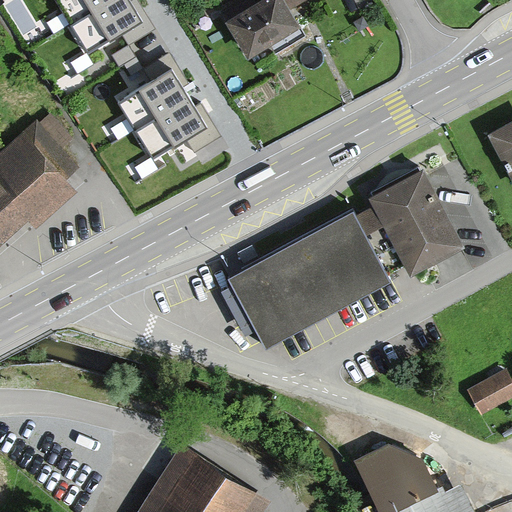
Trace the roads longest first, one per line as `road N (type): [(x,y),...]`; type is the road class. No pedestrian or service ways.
road 1 (primary): [(448,85),(92,276)]
road 2 (residential): [(511,265),(295,382)]
road 3 (residential): [(92,276),(114,312),(138,328),(295,382)]
road 4 (residential): [(295,382),(511,467)]
